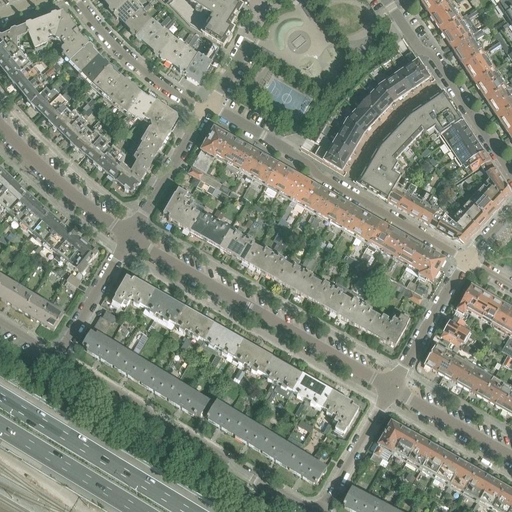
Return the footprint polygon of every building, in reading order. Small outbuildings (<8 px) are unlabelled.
[(131,0),(101,0),(110,10),(109,12),(112,16),(114,16),(132,1),(131,0)] [(173,0),(167,4),(190,28),(223,49),(234,31),(230,29),(243,9),(230,1),(228,0),(173,0)] [(446,0),(419,0),(420,1),(419,1),(422,6),(424,5),(425,8),(424,9),(427,14),(428,13),(430,15),(430,16),(449,4),(446,0)] [(511,0),(507,0),(499,5),(511,24),(511,0)] [(152,22),(145,14),(142,11),(132,1),(114,16),(114,18),(117,21),(119,21),(131,33),(130,36),(134,39),(136,38),(152,22)] [(449,4),(430,16),(431,17),(432,18),(431,19),(434,23),(435,23),(437,25),(436,26),(439,31),(440,30),(442,33),(461,21),(449,4)] [(461,21),(442,33),(443,34),(443,35),(442,36),(445,41),(446,40),(449,45),(448,45),(450,48),(451,48),(453,50),(472,38),(463,25),(473,18),(470,14),(461,21)] [(55,40),(62,15),(26,29),(29,36),(34,51),(47,46),(47,44),(46,41),(51,39),(55,40)] [(78,35),(72,28),(62,15),(55,40),(59,41),(64,46),(59,50),(62,54),(61,55),(69,64),(87,49),(87,46),(84,43),(82,43),(79,39),(77,36),(78,35)] [(160,26),(164,30),(170,23),(167,19),(160,26)] [(174,40),(162,31),(152,22),(136,38),(136,41),(139,43),(141,43),(154,54),(155,56),(158,59),(160,58),(174,40)] [(17,41),(29,36),(26,29),(20,31),(0,40),(0,54),(10,47),(17,46),(17,41)] [(472,38),(453,50),(454,52),(454,53),(453,53),(456,58),(457,57),(459,60),(458,61),(461,65),(462,65),(464,67),(483,55),(475,42),(484,36),(481,31),(472,38)] [(195,36),(187,48),(191,50),(199,39),(195,36)] [(197,57),(185,49),(174,40),(160,58),(160,60),(163,63),(166,62),(179,72),(180,75),(184,78),(197,57)] [(417,62),(408,48),(403,40),(393,46),(399,55),(367,76),(334,111),(315,144),(306,139),(300,149),(309,154),(341,173),(358,182),(365,170),(364,170),(369,162),(370,162),(378,149),(407,118),(420,109),(420,108),(428,102),(428,103),(443,94),(440,90),(434,81),(426,68),(423,70),(417,62)] [(501,47),(499,45),(499,44),(488,51),(490,55),(501,48),(501,47)] [(198,86),(219,51),(209,45),(205,50),(210,53),(206,59),(204,58),(203,61),(197,57),(184,78),(198,86)] [(31,68),(21,56),(18,52),(17,46),(10,47),(0,54),(0,67),(2,70),(8,78),(8,80),(11,84),(28,70),(31,68)] [(91,87),(107,70),(107,67),(104,65),(102,65),(91,54),(92,52),(89,49),(87,49),(69,64),(79,76),(91,87)] [(53,67),(61,54),(53,51),(49,66),(53,67)] [(483,55),(464,67),(466,70),(465,70),(468,75),(469,74),(471,77),(470,78),(473,82),(474,82),(476,84),(494,72),(489,64),(483,55)] [(51,69),(46,74),(49,78),(54,73),(51,69)] [(46,85),(40,79),(35,73),(32,75),(28,70),(11,84),(14,88),(16,88),(22,95),(27,101),(27,103),(31,107),(47,93),(43,88),(46,85)] [(129,86),(120,79),(112,72),(109,70),(107,70),(91,87),(102,98),(115,108),(129,89),(129,86)] [(494,72),(476,84),(477,87),(476,88),(479,92),(480,91),(482,94),(481,95),(484,100),(485,99),(486,101),(487,102),(506,89),(494,72)] [(73,83),(69,87),(74,92),(78,88),(73,83)] [(154,104),(149,101),(147,102),(135,93),(134,91),(132,88),(129,89),(115,108),(127,117),(136,123),(138,121),(142,123),(144,120),(154,104)] [(506,89),(487,102),(488,103),(489,104),(488,105),(490,109),(491,108),(494,111),(493,112),(496,117),(497,116),(497,117),(498,119),(511,109),(511,98),(506,90),(506,89)] [(65,106),(60,100),(54,94),(52,96),(51,97),(47,93),(31,107),(35,111),(36,111),(48,124),(48,126),(52,129),(67,113),(63,109),(64,108),(65,106)] [(435,130),(440,137),(462,123),(443,94),(428,103),(428,102),(420,108),(420,109),(407,118),(423,132),(423,133),(426,136),(435,130)] [(176,118),(165,111),(154,104),(144,120),(147,123),(149,123),(151,129),(148,130),(146,134),(163,145),(177,122),(176,118)] [(511,109),(498,119),(499,120),(500,121),(499,122),(502,126),(503,126),(505,129),(504,129),(507,134),(508,133),(509,135),(509,136),(511,134),(511,109)] [(91,110),(85,116),(88,119),(94,113),(91,110)] [(74,150),(89,133),(84,129),(85,128),(86,127),(74,115),(71,117),(67,113),(52,129),(55,132),(57,132),(70,144),(70,146),(74,150)] [(423,132),(407,118),(400,125),(416,140),(423,133),(423,132)] [(444,146),(467,130),(462,123),(440,137),(438,138),(444,146)] [(416,140),(400,125),(393,133),(408,148),(416,140)] [(228,165),(240,145),(214,130),(192,168),(206,175),(215,158),(228,165)] [(449,154),(452,152),(451,152),(472,138),(467,130),(444,146),(449,154)] [(107,147),(108,146),(95,135),(94,137),(93,137),(89,133),(74,150),(77,153),(79,153),(86,159),(93,165),(93,166),(97,169),(111,152),(110,152),(106,148),(107,147)] [(408,148),(393,133),(385,141),(401,156),(408,148)] [(141,182),(153,161),(163,145),(146,134),(140,143),(142,144),(138,151),(130,146),(127,152),(132,160),(137,163),(130,173),(141,182)] [(456,159),(477,145),(472,138),(451,152),(452,152),(456,159)] [(401,156),(385,141),(378,149),(394,163),(401,156)] [(265,160),(252,152),(240,145),(228,165),(225,170),(238,177),(240,175),(246,178),(244,182),(250,186),(254,180),(265,160)] [(483,154),(477,145),(456,159),(454,161),(460,169),(462,168),(483,154),(483,153),(483,154)] [(392,175),(397,166),(394,163),(378,149),(370,162),(369,162),(364,170),(365,170),(358,182),(357,185),(387,203),(396,187),(400,180),(392,175)] [(122,166),(124,164),(125,160),(113,150),(110,152),(111,152),(97,169),(100,172),(102,172),(110,179),(124,190),(124,192),(127,194),(128,194),(131,196),(135,190),(136,190),(141,182),(130,173),(122,166)] [(480,169),(489,163),(483,154),(462,168),(464,171),(465,171),(469,176),(480,169)] [(279,194),(291,174),(265,160),(254,180),(279,194)] [(488,182),(485,185),(488,187),(504,202),(510,195),(489,163),(480,169),(488,182)] [(420,171),(428,175),(432,169),(424,165),(420,171)] [(199,182),(203,176),(191,169),(188,175),(199,182)] [(317,189),(304,182),(291,174),(279,194),(292,202),(289,207),(294,210),(297,205),(305,209),(317,189)] [(20,193),(16,188),(8,181),(9,180),(4,175),(0,179),(0,208),(8,216),(26,195),(22,192),(20,193)] [(468,185),(475,181),(473,177),(465,182),(468,185)] [(194,179),(191,185),(196,188),(199,183),(194,179)] [(444,180),(439,184),(443,189),(448,185),(446,183),(444,180)] [(387,203),(397,209),(410,187),(405,184),(401,190),(396,187),(387,203)] [(230,192),(222,187),(219,192),(227,197),(230,192)] [(412,197),(416,190),(410,187),(397,209),(408,216),(417,199),(412,197)] [(505,203),(504,202),(488,187),(485,191),(483,188),(477,194),(480,197),(495,211),(499,207),(500,207),(505,203)] [(191,234),(200,216),(195,213),(196,211),(190,208),(193,203),(189,201),(192,196),(179,189),(175,196),(174,196),(163,216),(169,220),(168,220),(169,221),(169,222),(175,225),(191,234)] [(342,203),(329,196),(317,189),(305,209),(330,224),(342,203)] [(433,189),(429,195),(434,198),(438,192),(435,191),(433,189)] [(211,197),(217,200),(221,194),(219,193),(216,191),(215,191),(211,197)] [(452,201),(456,197),(451,192),(446,202),(451,207),(454,203),(452,201)] [(231,194),(228,198),(236,203),(238,198),(231,194)] [(44,214),(38,209),(30,201),(31,200),(26,195),(8,216),(32,237),(49,216),(45,212),(44,214)] [(218,201),(225,205),(228,200),(221,196),(218,201)] [(418,221),(431,199),(425,196),(422,202),(417,199),(408,216),(418,221)] [(496,212),(495,211),(480,197),(477,200),(474,198),(468,204),(486,220),(488,218),(489,219),(491,216),(492,217),(496,212)] [(433,209),(437,202),(431,199),(418,221),(429,227),(438,211),(433,209)] [(368,218),(355,211),(342,203),(330,224),(356,238),(368,218)] [(484,222),(486,220),(468,204),(463,210),(465,212),(462,216),(478,230),(478,231),(483,226),(482,226),(485,223),(484,222)] [(453,225),(451,224),(438,211),(429,227),(462,247),(469,240),(453,225)] [(223,216),(217,212),(214,218),(220,221),(223,216)] [(286,213),(280,223),(283,225),(289,215),(286,213)] [(462,216),(459,213),(454,219),(457,222),(453,225),(469,240),(469,241),(474,236),(473,235),(478,230),(462,216)] [(57,257),(73,235),(68,232),(67,233),(54,222),(55,220),(49,216),(32,237),(45,248),(57,257)] [(220,251),(230,233),(232,229),(226,226),(225,228),(220,225),(219,227),(211,222),(212,220),(207,217),(206,219),(200,216),(191,234),(205,242),(220,251)] [(382,253),(393,233),(368,218),(356,238),(382,253)] [(315,230),(320,221),(316,219),(311,228),(315,230)] [(249,267),(259,250),(253,246),(254,244),(249,241),(245,239),(246,237),(243,235),(244,233),(239,230),(237,232),(232,229),(230,233),(220,251),(249,267)] [(419,247),(406,240),(393,233),(382,253),(407,267),(419,247)] [(85,270),(92,261),(93,261),(98,255),(92,251),(91,252),(77,241),(79,240),(73,235),(57,257),(69,267),(78,274),(74,279),(71,276),(66,283),(77,290),(81,284),(80,283),(82,280),(82,277),(85,273),(85,270)] [(14,246),(19,240),(14,236),(14,237),(9,242),(14,246)] [(281,243),(283,240),(277,236),(273,244),(276,246),(273,251),(276,253),(282,244),(281,243)] [(285,251),(287,247),(282,244),(276,253),(279,255),(282,250),(285,251)] [(284,261),(278,258),(277,260),(274,258),(275,255),(271,252),(271,253),(266,250),(267,248),(261,245),(259,250),(249,267),(278,284),(288,266),(291,261),(285,258),(284,261)] [(445,262),(432,255),(419,247),(407,267),(420,275),(419,277),(432,284),(445,262)] [(288,266),(278,284),(308,300),(318,283),(312,280),(313,277),(308,275),(307,277),(299,272),(300,270),(304,272),(306,269),(312,260),(308,258),(300,270),(297,268),(300,263),(292,259),(288,266)] [(312,260),(306,269),(310,272),(315,262),(312,260)] [(363,267),(360,271),(367,275),(369,271),(363,267)] [(385,277),(381,285),(385,287),(389,279),(385,277)] [(134,303),(133,306),(138,309),(140,307),(145,310),(155,293),(134,280),(134,281),(133,280),(132,281),(126,278),(115,298),(116,299),(111,306),(117,309),(116,311),(116,312),(115,315),(121,319),(124,314),(126,316),(131,308),(128,306),(131,302),(134,303)] [(369,280),(366,285),(373,289),(376,283),(369,280)] [(34,299),(19,290),(4,281),(0,288),(0,301),(24,315),(34,299)] [(318,283),(308,300),(337,317),(347,300),(351,293),(336,284),(333,291),(329,289),(330,287),(324,284),(323,286),(318,283)] [(478,290),(477,291),(470,287),(457,311),(463,315),(466,312),(471,315),(483,294),(482,293),(481,292),(478,290)] [(185,309),(172,302),(155,293),(145,310),(151,313),(149,315),(155,318),(152,322),(154,323),(151,328),(154,329),(157,331),(160,326),(162,323),(168,326),(169,323),(175,327),(185,309)] [(423,301),(415,296),(409,293),(406,299),(419,306),(423,301)] [(485,294),(484,295),(483,294),(471,315),(490,326),(503,305),(501,305),(501,303),(498,302),(497,302),(489,297),(488,296),(485,294)] [(368,297),(368,298),(365,302),(370,305),(373,300),(368,297)] [(63,317),(53,310),(34,299),(24,315),(53,333),(63,317)] [(371,313),(372,311),(367,308),(366,310),(358,306),(359,304),(354,301),(353,303),(347,300),(337,317),(367,334),(376,316),(371,313)] [(511,310),(509,309),(508,307),(505,305),(503,306),(503,305),(490,326),(510,337),(511,334),(511,310)] [(214,326),(201,319),(185,309),(175,327),(180,330),(179,332),(184,335),(185,333),(193,337),(192,339),(197,343),(196,345),(201,348),(204,343),(204,344),(214,326)] [(395,348),(411,321),(410,321),(410,320),(401,314),(397,321),(396,320),(400,312),(395,309),(387,322),(387,321),(388,319),(384,317),(382,319),(376,316),(367,334),(366,334),(379,342),(379,340),(383,342),(382,344),(388,347),(389,345),(395,348)] [(112,327),(116,321),(106,315),(102,321),(110,326),(112,327)] [(465,325),(453,318),(449,324),(461,331),(465,325)] [(110,326),(102,321),(100,320),(96,325),(106,331),(110,326)] [(462,345),(468,335),(461,331),(449,324),(440,339),(455,347),(457,348),(460,344),(462,345)] [(111,345),(112,343),(109,341),(108,343),(102,339),(103,337),(106,331),(96,325),(93,331),(91,334),(82,348),(86,350),(86,351),(88,352),(87,354),(112,369),(123,352),(111,345)] [(243,343),(231,336),(214,326),(204,344),(209,347),(208,349),(214,352),(215,350),(223,354),(221,356),(227,359),(228,357),(233,360),(243,343)] [(186,341),(180,352),(185,355),(191,343),(186,341)] [(503,350),(501,354),(506,356),(509,351),(511,344),(511,342),(509,341),(503,350)] [(273,360),(260,352),(243,343),(233,360),(239,363),(237,365),(243,368),(244,366),(252,371),(251,373),(256,376),(257,374),(263,377),(273,360)] [(444,378),(455,358),(435,347),(424,367),(444,378)] [(150,368),(138,361),(139,359),(136,358),(135,359),(123,352),(112,369),(140,386),(150,368)] [(216,357),(209,369),(214,372),(221,359),(216,357)] [(474,369),(455,359),(455,358),(444,378),(463,389),(474,369)] [(292,393),(302,376),(273,360),(263,377),(268,380),(267,382),(272,385),(267,393),(269,393),(266,398),(269,401),(272,395),(275,391),(279,393),(280,390),(286,393),(287,391),(291,393),(292,393)] [(178,385),(166,377),(166,376),(163,374),(163,375),(150,368),(140,386),(167,402),(178,385)] [(493,380),(474,369),(463,389),(482,400),(493,380)] [(239,371),(234,379),(240,382),(245,374),(239,371)] [(332,392),(319,384),(309,379),(308,380),(302,376),(292,393),(298,397),(297,399),(302,402),(303,399),(311,404),(310,406),(315,409),(317,407),(322,410),(332,392)] [(511,392),(511,390),(493,380),(482,400),(501,411),(511,392)] [(243,381),(240,386),(248,390),(250,385),(243,381)] [(209,404),(193,394),(193,392),(190,390),(190,392),(178,385),(167,402),(193,418),(193,417),(195,417),(199,419),(209,404)] [(353,407),(354,405),(332,392),(322,410),(328,413),(326,415),(332,419),(333,417),(338,419),(336,424),(340,426),(336,433),(343,437),(347,430),(359,410),(353,407)] [(511,392),(501,411),(511,417),(511,416),(511,392)] [(244,420),(232,413),(233,412),(230,410),(229,411),(216,403),(207,420),(208,421),(208,422),(233,438),(244,420)] [(260,454),(271,437),(244,420),(233,438),(260,454)] [(300,422),(297,428),(302,431),(306,425),(300,422)] [(407,463),(420,441),(391,424),(370,461),(385,469),(388,464),(379,459),(384,450),(407,463)] [(287,471),(298,454),(271,437),(260,454),(287,471)] [(448,457),(436,450),(420,441),(407,463),(435,479),(448,457)] [(298,453),(302,446),(297,443),(294,448),(293,450),(298,453)] [(326,471),(312,463),(298,454),(287,471),(313,486),(314,485),(316,486),(322,476),(323,477),(326,471)] [(464,495),(476,473),(448,457),(435,479),(448,486),(450,487),(451,488),(464,495)] [(505,489),(493,482),(476,473),(464,495),(477,503),(480,505),(492,511),(505,489)] [(409,476),(406,481),(412,484),(415,479),(409,476)] [(511,511),(511,493),(505,489),(492,511),(493,511),(511,511)] [(376,511),(380,505),(367,499),(351,490),(351,492),(350,491),(347,497),(348,497),(343,507),(345,508),(344,509),(348,511),(376,511)] [(477,503),(471,511),(475,511),(480,505),(477,503)]
